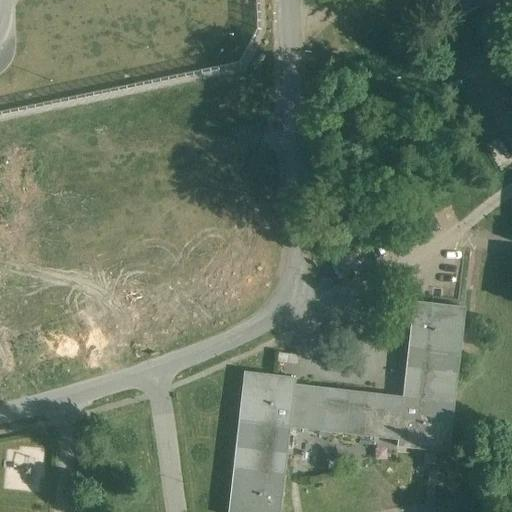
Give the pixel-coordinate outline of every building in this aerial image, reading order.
[(511,17),(511,0),(453,0),(462,17),(482,7),(492,27),(511,17)] [(188,127),(251,113),(247,93),(184,107),(188,127)] [(162,110),(167,134),(186,129),(181,106),(162,110)] [(106,138),(107,117),(72,116),(72,137),(106,138)] [(64,188),(65,186),(90,191),(99,151),(47,140),(41,168),(54,171),(50,185),(64,188)] [(296,378),(244,372),(228,511),(279,511),(289,428),(397,440),(396,447),(448,453),(464,308),(413,302),(402,397),(295,385),(296,378)]
